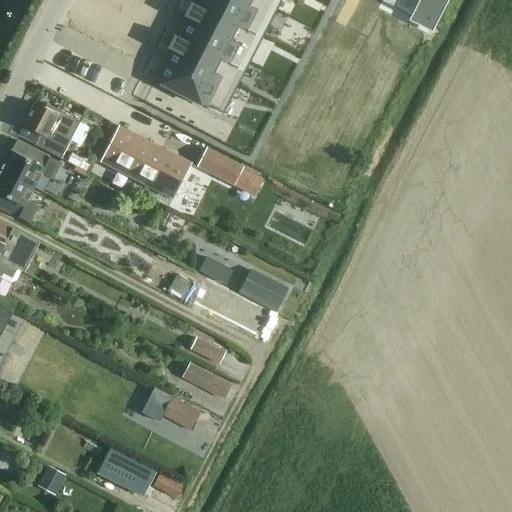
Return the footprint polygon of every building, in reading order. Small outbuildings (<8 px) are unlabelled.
[(195,0),(154,80),(207,108),(221,115),(280,0),(195,0)] [(426,0),(427,0),(417,19),(434,29),(449,0),(426,0)] [(265,118),(276,95),(252,83),(240,106),(265,118)] [(44,109),(34,104),(23,126),(40,135),(34,146),(60,159),(80,122),(46,104),(44,109)] [(172,199),(190,164),(119,127),(101,163),(172,199)] [(0,170),(34,188),(41,175),(52,180),(60,164),(21,143),(15,154),(10,151),(0,170)] [(242,168),(206,149),(197,167),(233,186),(242,168)] [(70,154),(66,162),(85,172),(89,164),(70,154)] [(27,202),(34,188),(0,170),(0,208),(29,224),(38,207),(27,202)] [(0,260),(24,273),(40,243),(0,222),(0,260)] [(24,273),(0,260),(0,279),(1,278),(10,283),(16,281),(21,272),(24,273)] [(248,269),(235,293),(263,308),(276,284),(248,269)] [(0,332),(1,333),(11,313),(0,306),(0,332)] [(224,353),(202,341),(196,353),(218,364),(224,353)] [(222,399),(229,385),(189,364),(182,378),(222,399)] [(153,388),(141,413),(159,422),(162,416),(191,431),(200,413),(171,398),(153,388)] [(44,415),(40,423),(52,429),(56,421),(44,415)] [(109,449),(98,469),(145,494),(156,473),(109,449)] [(42,477),(40,482),(57,491),(60,486),(65,476),(47,467),(42,477)] [(160,475),(154,487),(175,498),(181,486),(160,475)]
